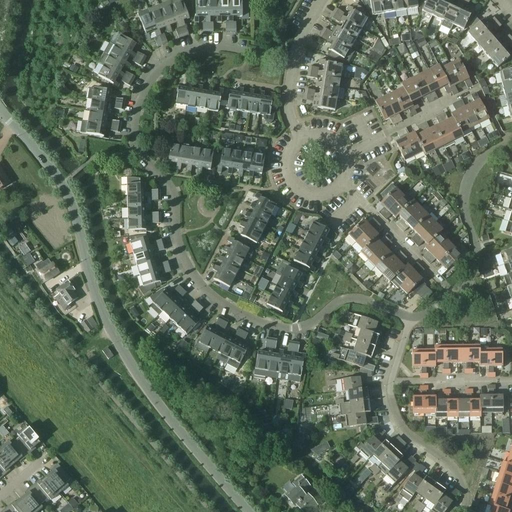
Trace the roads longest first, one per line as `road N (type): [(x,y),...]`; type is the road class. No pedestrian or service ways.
road 1 (residential): [(293,59),(204,47),(171,59),(147,83),(133,118),(137,148),(174,193),(187,267),(218,301),(276,327),(303,326),(346,299),(410,318)]
road 2 (unclassified): [(248,511),(135,371),(98,304),(67,192),(0,111)]
road 3 (residential): [(410,318),(463,290),(477,252),(462,206),(466,183),(481,159),(511,142)]
road 4 (residential): [(390,382),(400,425),(456,472),(466,511)]
road 5 (residential): [(346,155),(477,88)]
road 6 (residential): [(446,287),(342,183)]
